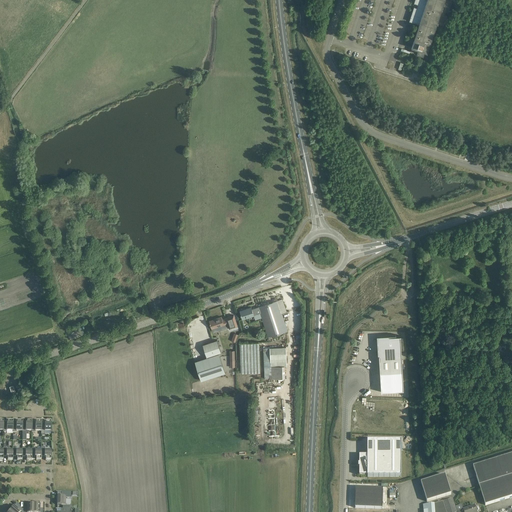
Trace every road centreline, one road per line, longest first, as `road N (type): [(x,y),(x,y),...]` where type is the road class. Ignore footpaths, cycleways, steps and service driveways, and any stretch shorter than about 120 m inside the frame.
road 1 (tertiary): [(0,371),(280,273)]
road 2 (primary): [(310,511),(318,327)]
road 3 (primary): [(309,176),(278,0)]
road 4 (unclassified): [(84,0),(0,112)]
road 5 (unclassified): [(355,380),(344,412),(341,511)]
road 6 (tertiary): [(390,244),(511,205)]
